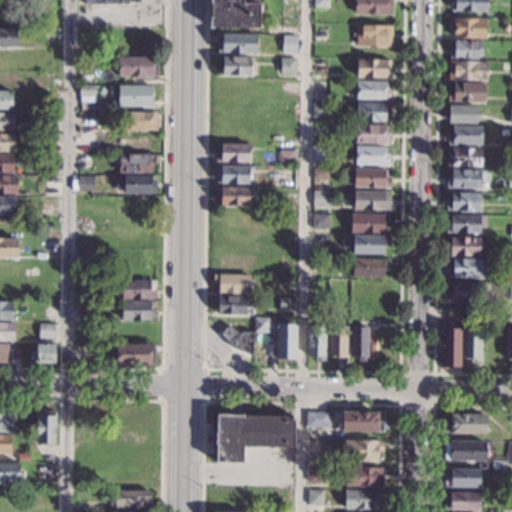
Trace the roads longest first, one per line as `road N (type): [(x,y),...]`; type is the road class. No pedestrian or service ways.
road 1 (residential): [(416,511),(422,0)]
road 2 (residential): [(511,393),(184,387)]
road 3 (secondary): [(184,307),(186,0)]
road 4 (residential): [(184,387),(0,384)]
